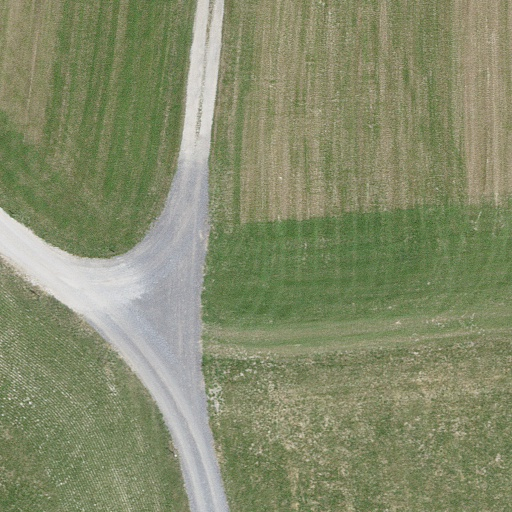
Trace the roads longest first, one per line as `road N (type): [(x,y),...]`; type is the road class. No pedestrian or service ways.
road 1 (unclassified): [(213,0),(183,223),(175,246),(141,278)]
road 2 (track): [(141,278),(187,408),(204,511)]
road 3 (residential): [(0,229),(62,271),(141,278)]
